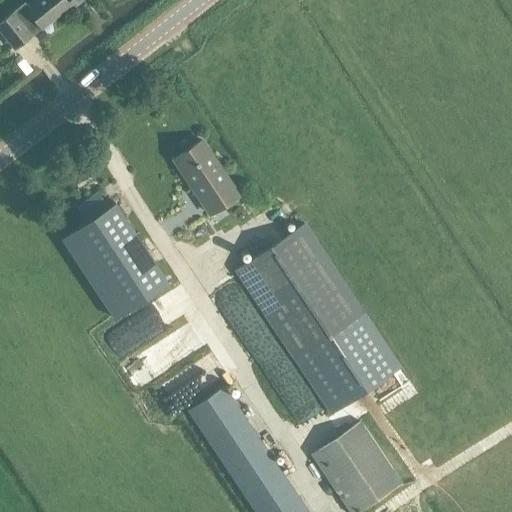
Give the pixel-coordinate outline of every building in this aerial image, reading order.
[(70,9),(81,0),(35,0),(26,8),(24,5),(15,12),(18,16),(2,28),(16,46),(32,34),(28,29),(37,22),(41,26),(67,5),(70,9)] [(203,139),(174,158),(211,213),(239,194),(203,139)] [(76,203),(83,214),(107,199),(100,188),(76,203)] [(168,283),(115,203),(63,237),(61,238),(112,315),(114,318),(168,283)] [(305,223),(235,269),(295,358),(331,414),(355,398),(400,368),(364,312),(305,223)] [(291,411),(314,397),(268,321),(245,335),(291,411)] [(258,511),(306,511),(223,386),(189,408),(258,511)] [(356,511),(400,483),(359,420),(310,453),(348,511),(356,511)]
